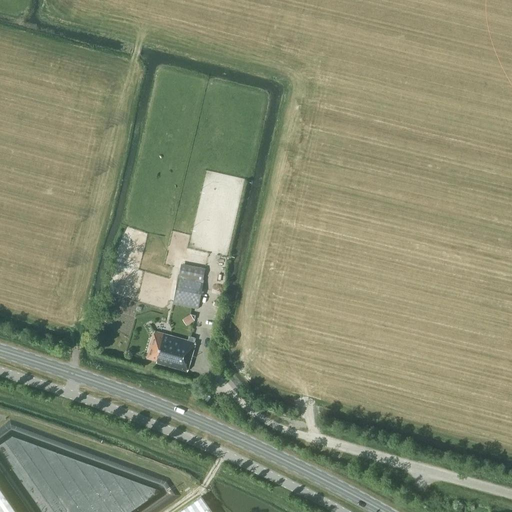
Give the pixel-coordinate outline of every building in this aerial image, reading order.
[(204,279),(179,273),(172,304),(198,309),(204,279)] [(111,319),(107,313),(100,320),(104,325),(111,319)] [(195,320),(191,314),(182,319),(186,326),(195,320)] [(189,336),(188,340),(154,331),(147,358),(157,360),(156,363),(187,371),(195,342),(194,342),(196,338),(189,336)] [(183,496),(176,485),(169,489),(171,493),(152,503),(157,511),(183,496)] [(17,511),(0,487),(0,511),(17,511)] [(211,511),(201,497),(179,511),(211,511)]
